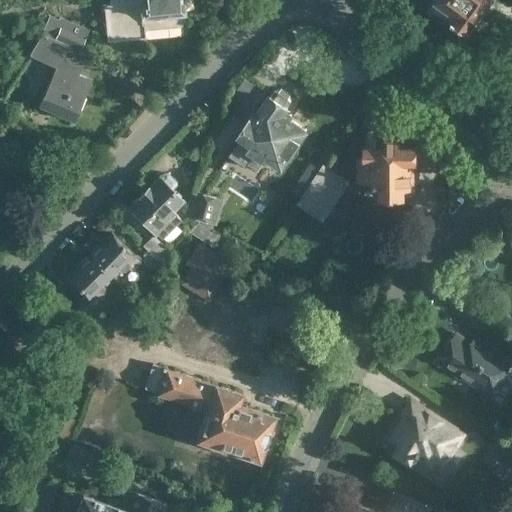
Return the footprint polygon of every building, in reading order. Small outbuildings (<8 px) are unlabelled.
[(111,0),(112,5),(105,5),(109,40),(145,37),(144,29),(181,25),(184,20),(183,13),(184,13),(183,0),(111,0)] [(434,0),(433,1),(435,2),(431,8),(435,11),(431,16),(443,24),(446,19),(467,34),(473,25),(474,27),(483,15),(482,14),(488,6),(487,5),(490,0),(434,0)] [(50,15),(42,33),(80,51),(89,30),(60,17),(59,18),(50,15)] [(29,49),(38,36),(28,29),(19,41),(29,49)] [(80,51),(42,33),(29,54),(55,66),(39,105),(72,120),(83,94),(80,93),(85,81),(78,78),(84,53),(80,51)] [(291,119),(294,114),(289,110),(290,109),(287,107),(291,100),(291,97),(289,95),(281,89),(277,90),(271,96),(270,96),(230,155),(247,166),(248,164),(258,170),(263,162),(263,158),(265,155),(268,157),(269,156),(283,165),(307,129),(291,119)] [(367,158),(360,158),(360,182),(372,182),(373,189),(379,189),(379,195),(407,195),(407,193),(413,192),(412,183),(418,183),(420,181),(419,173),(417,170),(412,170),(412,161),(417,161),(417,146),(402,146),(402,137),(386,137),(385,134),(382,131),(371,130),(368,134),(367,138),(367,158)] [(76,165),(61,152),(55,160),(69,173),(76,165)] [(326,162),(299,202),(326,220),(353,179),(326,162)] [(177,182),(177,177),(172,172),(166,172),(160,178),(159,177),(130,206),(157,234),(162,238),(181,218),(176,214),(177,213),(175,210),(184,201),(171,189),(177,182)] [(223,199),(191,189),(190,193),(183,215),(215,226),(223,199)] [(199,222),(196,225),(189,232),(213,246),(220,236),(199,222)] [(112,232),(90,255),(113,277),(120,269),(124,269),(127,266),(131,270),(141,261),(140,257),(138,254),(135,254),(135,255),(112,232)] [(159,261),(170,251),(154,235),(143,245),(148,250),(159,261)] [(210,301),(233,264),(198,242),(185,263),(190,267),(180,283),(210,301)] [(152,269),(159,261),(148,250),(144,254),(143,261),(152,269)] [(113,277),(90,255),(67,278),(88,298),(87,299),(87,301),(92,306),(96,306),(105,297),(102,293),(104,290),(104,286),(113,277)] [(336,265),(329,275),(337,280),(344,270),(336,265)] [(490,396),(511,364),(511,357),(476,334),(471,342),(457,333),(437,363),(459,377),(460,376),(490,396)] [(213,383),(162,366),(152,362),(144,388),(157,392),(157,394),(204,410),(195,438),(259,459),(274,414),(240,404),(244,391),(214,382),(213,383)] [(35,400),(28,415),(24,424),(42,432),(43,429),(52,409),(53,408),(35,400)] [(403,446),(398,454),(411,462),(416,454),(431,464),(447,441),(455,446),(464,433),(420,405),(416,412),(407,407),(403,413),(409,416),(394,440),(403,446)] [(79,421),(52,409),(43,429),(70,441),(79,421)] [(96,472),(102,456),(71,443),(64,459),(96,472)] [(511,449),(504,445),(498,455),(511,464),(511,462),(511,449)] [(77,511),(160,511),(164,501),(132,490),(128,503),(123,501),(121,507),(83,494),(77,511)] [(428,511),(431,508),(395,491),(385,511),(382,511),(357,504),(354,511),(428,511)]
